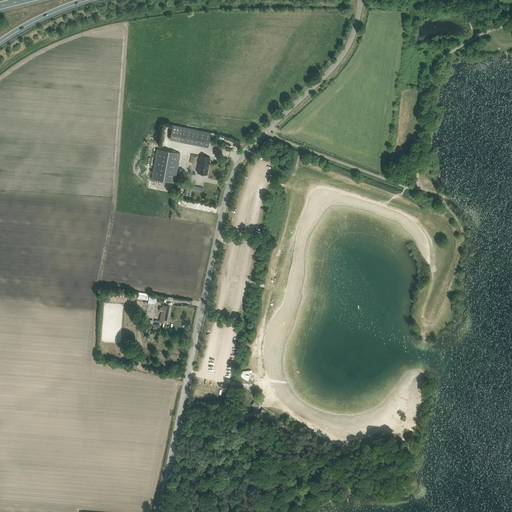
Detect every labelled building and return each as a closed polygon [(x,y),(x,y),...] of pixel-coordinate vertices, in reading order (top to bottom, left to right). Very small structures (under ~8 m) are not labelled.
[(208,146),(211,132),(172,125),(170,138),(208,146)] [(174,183),(180,153),(157,149),(151,179),(174,183)] [(210,158),(201,156),(197,173),(203,174),(203,172),(207,173),(209,164),(208,164),(209,158),(210,158)] [(161,311),(161,315),(159,322),(166,323),(169,306),(163,305),(162,308),(160,307),(159,311),(161,311)] [(248,375),(249,371),(249,370),(244,371),(242,371),(241,372),(241,374),(241,375),(242,376),(243,377),(248,380),(249,375),(248,375)] [(259,404),(262,399),(255,395),(253,400),(259,404)]
